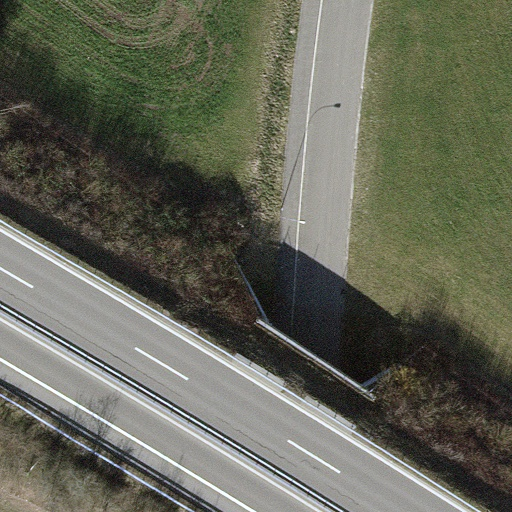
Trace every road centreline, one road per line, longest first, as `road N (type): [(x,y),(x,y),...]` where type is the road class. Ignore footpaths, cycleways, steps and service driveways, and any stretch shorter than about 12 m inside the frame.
road 1 (unclassified): [(316,511),(319,351),(349,0)]
road 2 (trunk): [(403,511),(0,266)]
road 3 (trunk): [(0,342),(283,511)]
